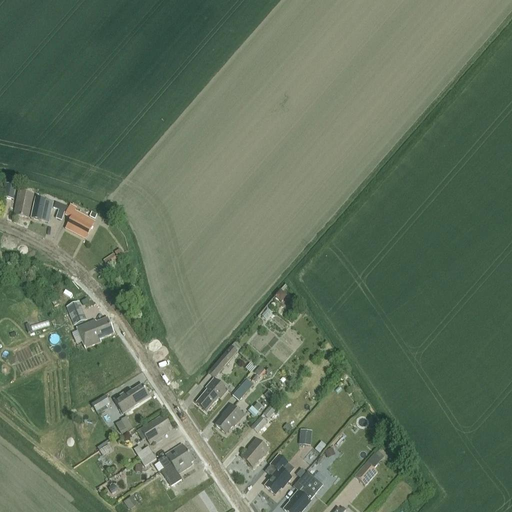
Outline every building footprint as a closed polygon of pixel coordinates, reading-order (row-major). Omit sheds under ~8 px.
[(15,187),(6,185),(3,199),(13,201),(15,187)] [(28,219),(33,196),(19,193),(14,216),(28,219)] [(49,221),(53,205),(36,200),(31,220),(42,222),(42,219),(49,221)] [(66,216),(69,210),(56,205),(54,211),(66,216)] [(81,219),(74,215),(76,210),(70,207),(69,210),(66,216),(71,219),(66,230),(82,239),(85,235),(87,236),(94,223),(97,218),(92,215),(89,220),(82,217),(81,219)] [(107,267),(117,261),(113,255),(103,262),(107,267)] [(280,291),(274,298),(281,303),(287,297),(280,291)] [(73,323),(85,318),(78,300),(66,305),(73,323)] [(100,341),(113,335),(108,320),(97,325),(95,322),(77,329),(86,349),(101,343),(100,341)] [(232,348),(209,375),(214,380),(237,353),(232,348)] [(260,379),(266,373),(267,372),(264,369),(263,370),(260,368),(255,374),(260,379)] [(220,401),(228,392),(214,380),(206,390),(207,391),(196,404),(206,413),(218,399),(220,401)] [(239,403),(253,386),(247,381),(233,397),(239,403)] [(114,401),(123,415),(147,399),(145,396),(148,394),(142,386),(132,392),(131,389),(114,401)] [(93,415),(110,404),(105,396),(92,405),(93,408),(90,410),(93,415)] [(235,428),(244,417),(231,406),(222,417),(223,418),(215,426),(226,435),(234,427),(235,428)] [(270,407),(263,415),(268,420),(275,412),(270,407)] [(252,409),(248,413),(255,420),(259,415),(252,409)] [(146,439),(149,444),(169,432),(167,429),(170,427),(165,419),(162,421),(160,418),(140,431),(141,432),(146,439)] [(257,434),(267,424),(261,419),(251,429),(257,434)] [(287,424),(283,429),(289,434),(293,429),(287,424)] [(141,432),(138,434),(143,442),(146,439),(141,432)] [(300,432),(299,446),(311,447),(312,433),(300,432)] [(261,461),(269,451),(257,440),(248,450),(249,451),(242,459),(253,469),(260,460),(261,461)] [(109,445),(99,452),(102,457),(112,450),(109,445)] [(181,449),(179,446),(165,456),(167,459),(166,460),(165,458),(159,462),(165,470),(171,466),(188,455),(184,447),(181,449)] [(141,462),(152,455),(148,448),(142,452),(139,447),(134,450),(141,462)] [(332,449),(325,453),(328,460),(336,456),(332,449)] [(152,455),(141,462),(145,468),(156,461),(152,455)] [(171,487),(181,481),(178,476),(192,466),(191,464),(193,462),(188,455),(171,466),(161,472),(171,487)] [(377,473),(374,470),(382,461),(375,456),(374,455),(366,464),(354,478),(365,488),(377,473)] [(284,489),(292,480),(289,477),(295,470),(278,457),(270,467),(276,472),(271,478),(273,479),(265,488),(275,496),(283,488),(284,489)] [(310,503),(315,497),(305,488),(314,479),(308,474),(301,481),(300,481),(293,489),(298,492),(290,502),(291,503),(284,511),(303,511),(311,503),(310,503)] [(314,479),(305,488),(315,497),(323,487),(314,479)] [(114,486),(109,489),(112,495),(118,492),(114,486)] [(130,511),(137,506),(132,498),(125,503),(130,511)]
